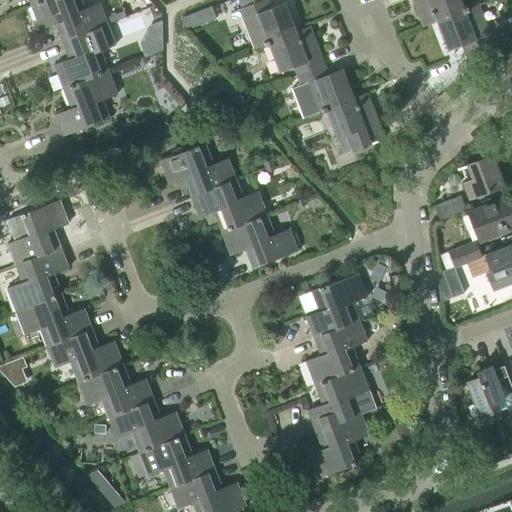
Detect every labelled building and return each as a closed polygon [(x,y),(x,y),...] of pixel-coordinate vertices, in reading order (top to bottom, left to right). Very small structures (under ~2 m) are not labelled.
[(56,24),(63,42),(108,24),(99,2),(85,8),(81,0),(48,0),(32,6),(41,30),(56,24)] [(253,50),(268,44),(298,32),(297,31),(286,1),(271,7),(268,0),(262,0),(238,10),(253,50)] [(411,0),(422,28),(437,22),(436,21),(466,10),(466,9),(462,0),(411,0)] [(436,21),(437,22),(448,51),(461,46),(465,55),(495,43),(480,3),(466,9),(466,10),(436,21)] [(193,13),(181,18),(185,30),(198,25),(193,13)] [(54,65),(64,89),(108,71),(101,51),(116,45),(108,24),(63,42),(69,59),(54,65)] [(293,67),(296,77),(326,65),(311,26),(297,31),(298,32),(268,44),(279,73),(293,67)] [(142,42),(140,46),(145,57),(162,50),(161,34),(161,32),(144,39),(142,42)] [(311,116),(323,112),(326,110),(325,110),(354,99),(354,98),(343,69),(329,74),(326,65),(296,77),(300,86),(292,88),(303,118),(311,115),(311,116)] [(108,71),(64,89),(71,108),(56,114),(64,136),(110,118),(103,100),(117,94),(108,71)] [(326,110),(323,112),(323,113),(327,112),(344,154),(386,137),(369,92),(354,98),(354,99),(325,110),(326,110)] [(261,93),(250,97),(254,108),(265,104),(261,93)] [(184,178),(191,196),(236,179),(228,158),(213,164),(205,144),(160,161),(169,184),(184,178)] [(475,197),(505,186),(494,156),(463,167),(468,180),(464,182),(470,198),(475,196),(475,197)] [(214,212),(221,232),(267,214),(258,191),(243,197),(236,179),(191,196),(199,217),(214,212)] [(437,210),(441,220),(467,210),(462,197),(447,202),(447,201),(437,205),(438,210),(437,210)] [(470,212),(480,241),(511,229),(511,204),(509,197),(470,212)] [(8,243),(16,265),(61,247),(54,229),(69,223),(59,200),(15,217),(23,237),(8,243)] [(296,203),(295,203),(297,208),(306,205),(305,200),(296,203)] [(267,214),(221,232),(230,254),(246,248),(253,267),(298,250),(296,245),(301,243),(296,231),(291,233),(289,228),(275,234),(267,214)] [(449,251),(455,266),(481,256),(475,242),(449,251)] [(486,273),(493,291),(511,284),(511,244),(486,255),(492,271),(486,273)] [(8,288),(17,311),(62,294),(54,274),(69,268),(61,247),(16,265),(23,282),(8,288)] [(443,271),(453,297),(464,293),(454,266),(443,271)] [(306,316),(315,338),(359,320),(352,301),(367,296),(358,272),(313,289),(321,310),(306,316)] [(399,275),(389,276),(391,292),(400,291),(399,275)] [(41,329),(48,346),(93,329),(85,307),(69,313),(62,294),(17,311),(26,334),(41,329)] [(307,361),(316,384),(360,367),(352,346),(367,340),(359,320),(315,338),(321,355),(307,361)] [(71,361),(78,381),(123,364),(114,340),(99,346),(93,329),(48,346),(56,366),(71,361)] [(10,361),(0,365),(0,371),(3,374),(21,367),(24,366),(21,357),(18,358),(10,361)] [(102,399),(109,416),(119,412),(154,399),(146,379),(131,384),(123,364),(78,381),(87,404),(102,399)] [(511,387),(503,365),(493,369),(492,366),(477,372),(479,377),(467,382),(480,417),(506,407),(511,421),(511,387)] [(511,385),(504,365),(503,365),(511,387),(511,385)] [(308,411),(316,432),(362,414),(362,413),(376,408),(360,367),(316,384),(323,405),(308,411)] [(132,432),(140,452),(185,435),(176,412),(160,417),(154,399),(119,412),(109,416),(117,437),(132,432)] [(362,414),(316,432),(323,449),(309,455),(318,478),(363,461),(355,440),(370,434),(362,414)] [(95,424),(94,432),(105,433),(106,425),(95,424)] [(164,469),(171,487),(215,470),(207,450),(192,455),(185,435),(140,452),(149,474),(164,469)] [(472,453),(476,462),(486,458),(482,449),(472,453)] [(87,473),(115,507),(125,502),(98,469),(87,473)] [(215,470),(171,487),(179,507),(193,502),(197,511),(230,511),(246,506),(237,482),(222,488),(215,470)]
